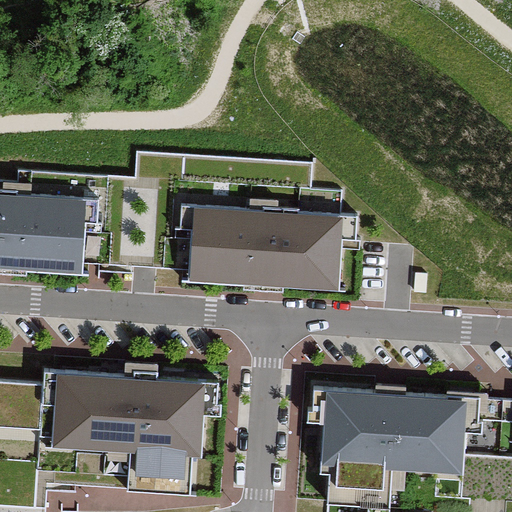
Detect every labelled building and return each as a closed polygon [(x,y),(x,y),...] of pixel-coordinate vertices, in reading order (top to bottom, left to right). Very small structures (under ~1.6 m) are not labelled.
[(343,187),(312,185),(313,162),(137,150),(136,174),(18,168),(18,179),(0,178),(0,263),(2,264),(27,265),(27,267),(59,269),(59,260),(80,261),(184,267),(215,268),(214,279),(244,281),(244,280),(272,282),(315,285),(316,275),(341,276),(343,245),(360,246),(361,236),(362,236),(362,235),(357,235),(358,212),(341,211),(343,187)] [(59,269),(79,270),(80,261),(59,260),(59,269)] [(183,278),(214,279),(215,268),(184,267),(183,278)] [(428,270),(417,270),(416,289),(426,289),(428,270)] [(315,285),(340,286),(341,276),(316,275),(315,285)] [(147,359),(126,358),(125,372),(135,372),(135,376),(157,378),(158,374),(158,360),(147,359)] [(0,511),(46,511),(48,482),(169,489),(170,480),(192,482),(194,449),(194,437),(204,438),(205,410),(206,398),(218,399),(219,378),(158,374),(157,378),(135,376),(135,372),(125,372),(45,367),(44,381),(0,378),(0,511)] [(393,381),(378,380),(378,387),(377,392),(406,394),(406,389),(407,381),(393,381)] [(378,387),(315,384),(314,405),(326,406),(325,417),(324,445),(332,446),(331,468),(329,498),(369,501),(369,511),(368,511),(511,511),(511,395),(481,394),(482,391),(449,389),(448,392),(406,389),(406,394),(377,392),(378,387)] [(205,410),(222,411),(223,399),(218,399),(206,398),(205,410)] [(309,405),(309,416),(325,417),(326,406),(314,405),(309,405)] [(194,449),(203,450),(204,438),(194,437),(194,449)] [(324,445),(322,467),(331,468),(332,446),(324,445)] [(169,489),(191,490),(192,482),(170,480),(169,489)]
